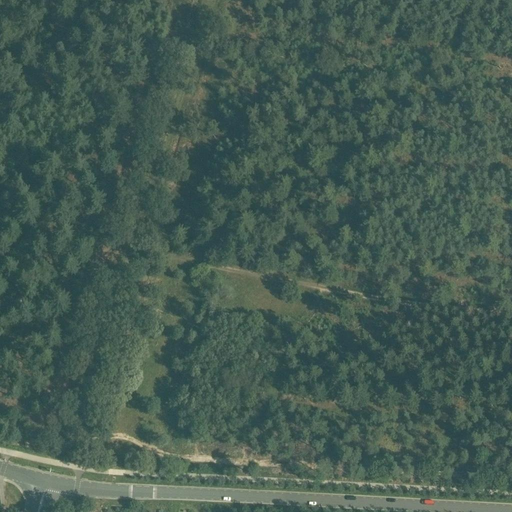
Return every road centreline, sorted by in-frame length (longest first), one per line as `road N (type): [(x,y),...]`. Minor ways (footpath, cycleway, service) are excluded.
road 1 (track): [(511,478),(186,458),(120,435),(50,448),(0,440)]
road 2 (track): [(66,445),(208,0)]
road 3 (primary): [(511,511),(47,482)]
road 4 (track): [(130,251),(511,313)]
